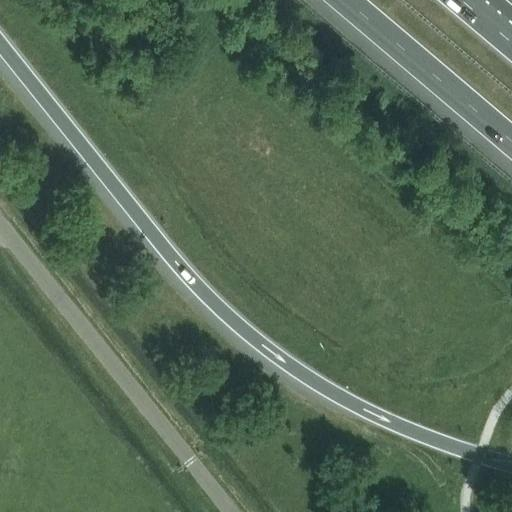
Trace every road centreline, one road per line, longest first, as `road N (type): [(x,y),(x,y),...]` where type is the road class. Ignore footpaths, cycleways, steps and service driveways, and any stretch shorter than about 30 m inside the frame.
road 1 (motorway): [(0,43),(177,264),(239,326),(373,413),(511,465)]
road 2 (unclassified): [(228,511),(0,231)]
road 3 (motorway): [(336,0),(511,151)]
